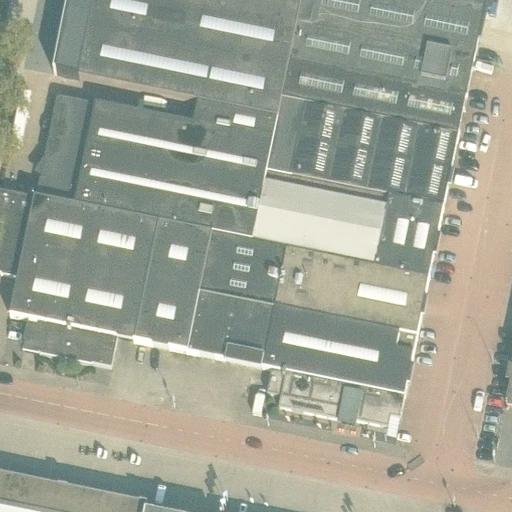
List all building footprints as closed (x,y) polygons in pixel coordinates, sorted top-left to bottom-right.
[(66,31),(56,76),(79,81),(197,105),(197,104),(278,121),(282,102),(290,63),(298,24),(302,5),(302,3),(286,0),(72,0),(71,3),(66,31)] [(302,5),(298,24),(473,61),(482,15),(408,0),(315,0),(314,7),(302,5)] [(408,0),(482,15),(485,0),(408,0)] [(473,61),(298,24),(290,63),(465,99),(473,61)] [(290,63),(282,102),(457,138),(465,99),(290,63)] [(36,201),(201,235),(252,245),(267,175),(278,121),(197,104),(197,105),(193,126),(57,98),(36,201)] [(282,102),(278,121),(267,175),(442,210),(457,138),(282,102)] [(267,175),(252,245),(428,281),(442,210),(267,175)] [(2,276),(18,279),(34,200),(0,193),(0,264),(2,265),(0,277),(2,277),(2,276)] [(117,341),(177,354),(201,235),(36,201),(34,200),(18,279),(9,320),(11,320),(11,319),(27,322),(23,343),(25,343),(25,342),(41,345),(39,356),(111,371),(117,341)] [(201,235),(177,354),(222,363),(270,372),(265,395),(279,398),(277,410),(339,423),(339,424),(351,426),(353,423),(387,430),(389,419),(398,421),(412,356),(395,352),(398,336),(416,339),(428,281),(252,245),(201,235)] [(412,356),(416,339),(398,336),(395,352),(412,356)] [(0,511),(146,511),(147,508),(0,478),(0,511)]
